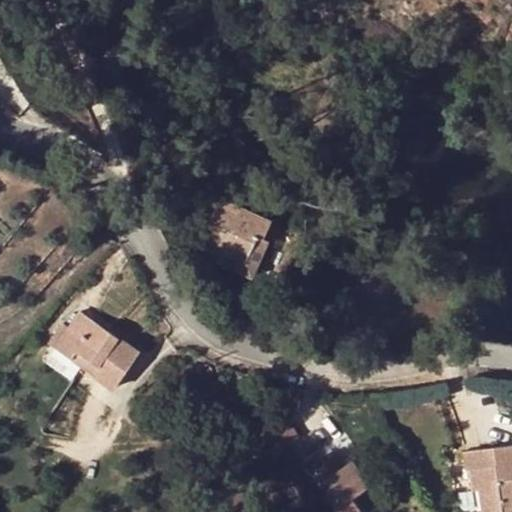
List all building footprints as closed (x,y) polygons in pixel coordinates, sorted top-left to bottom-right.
[(258,237),(263,239),(271,220),(221,199),(202,242),(216,248),(247,261),(258,237)] [(268,242),(263,239),(258,237),(247,261),(216,248),(211,262),(252,279),(268,242)] [(81,312),(55,349),(71,359),(77,352),(118,382),(139,352),(81,312)] [(77,352),(71,359),(113,388),(118,382),(77,352)] [(284,414),(257,433),(275,460),(302,442),(284,414)] [(483,491),(485,511),(511,511),(511,478),(506,479),(504,463),(501,464),(498,447),(466,451),(469,470),(473,470),(475,492),(483,491)] [(341,454),(321,469),(338,493),(330,500),(338,511),(361,511),(357,505),(376,492),(357,464),(351,468),(341,454)]
